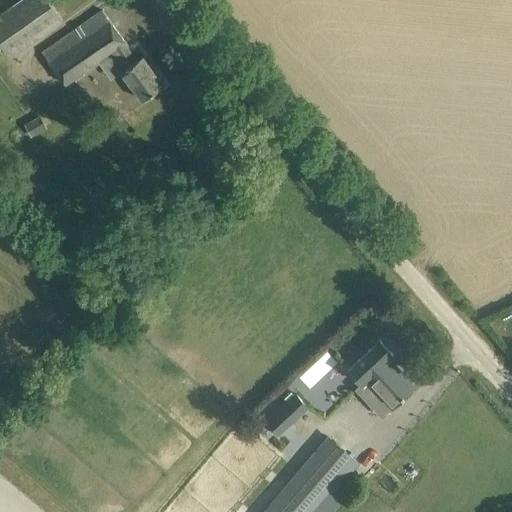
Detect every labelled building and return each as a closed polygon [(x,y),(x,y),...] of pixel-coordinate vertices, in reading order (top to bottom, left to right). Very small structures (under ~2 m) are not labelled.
[(0,42),(10,56),(62,20),(48,0),(20,0),(0,14),(0,42)] [(102,10),(42,53),(66,86),(116,50),(128,66),(121,71),(142,100),(163,84),(142,55),(136,59),(127,46),(128,45),(102,10)] [(382,416),(400,399),(415,385),(389,358),(393,354),(380,339),(348,369),(362,383),(356,388),(382,416)] [(279,435),(309,407),(296,392),(265,421),(279,435)] [(340,483),(358,461),(328,436),(263,511),(331,511),(349,491),(340,483)]
